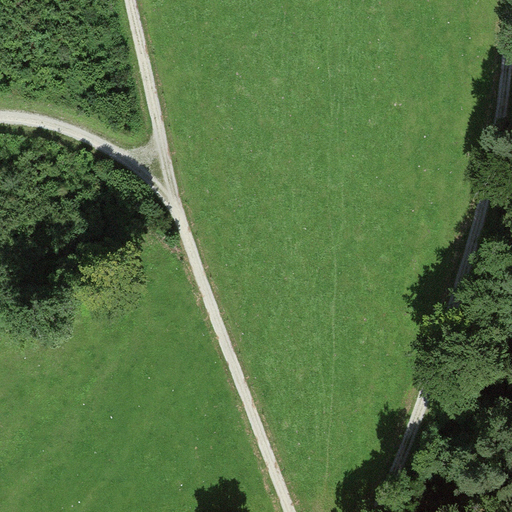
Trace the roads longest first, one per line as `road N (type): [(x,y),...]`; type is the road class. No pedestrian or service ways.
road 1 (track): [(504,0),(476,250),(356,511)]
road 2 (track): [(0,117),(89,135),(174,192),(195,279),(291,511)]
road 3 (track): [(133,0),(174,192)]
